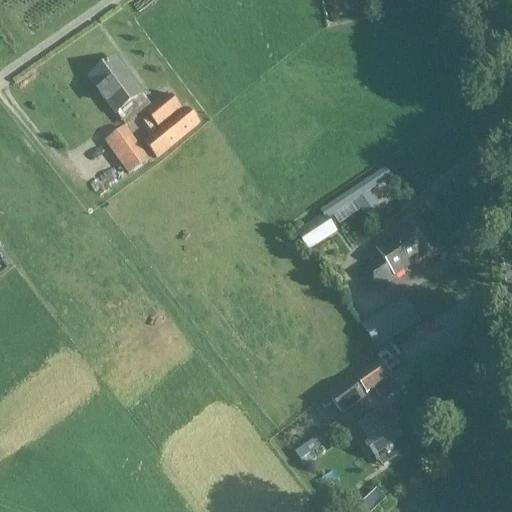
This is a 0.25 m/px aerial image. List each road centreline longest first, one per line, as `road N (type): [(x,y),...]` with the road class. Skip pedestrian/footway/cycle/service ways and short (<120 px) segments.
road 1 (tertiary): [(511,223),(486,0)]
road 2 (unclassified): [(0,78),(113,0)]
